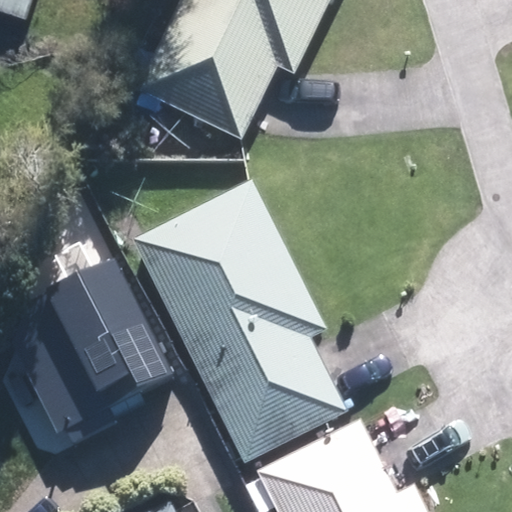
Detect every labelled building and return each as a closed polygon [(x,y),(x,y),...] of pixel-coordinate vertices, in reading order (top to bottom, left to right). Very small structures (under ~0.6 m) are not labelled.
[(34,0),(0,0),(0,5),(30,15),(34,0)] [(338,0),(183,0),(136,95),(242,147),(281,70),(299,79),(338,0)] [(332,333),(256,186),(133,248),(247,469),(354,415),(316,341),(332,333)] [(173,374),(111,258),(46,292),(57,312),(9,337),(60,434),(173,374)] [(400,498),(363,423),(259,475),(277,511),(431,511),(420,489),(400,498)]
